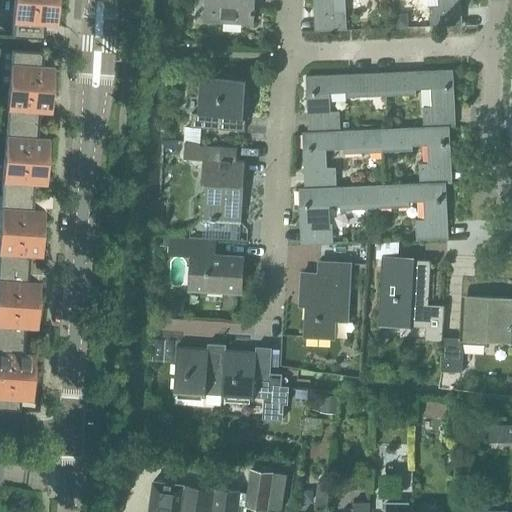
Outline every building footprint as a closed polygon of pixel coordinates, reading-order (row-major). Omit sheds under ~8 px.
[(58,0),(49,0),(14,0),(12,35),(44,37),(44,23),(56,24),(58,0)] [(255,0),(205,0),(204,20),(254,23),(255,0)] [(314,0),(315,8),(321,7),(322,29),(316,30),(316,31),(347,29),(347,9),(346,0),(314,0)] [(438,0),(439,5),(430,5),(431,26),(463,24),(463,23),(456,24),(455,2),(462,1),(461,0),(438,0)] [(404,14),(395,15),(396,27),(408,26),(407,18),(404,14)] [(0,47),(0,84),(52,89),(54,65),(42,65),(43,50),(0,47)] [(454,69),(386,72),(387,95),(417,94),(416,89),(431,88),(432,106),(424,107),(424,126),(450,125),(449,103),(455,103),(454,69)] [(314,110),(315,131),(341,130),(340,111),(331,111),(330,93),(348,92),(348,97),(387,95),(386,72),(307,75),(308,110),(314,110)] [(185,126),(184,141),(186,141),(199,142),(200,142),(201,127),(245,130),(249,79),(201,76),(201,77),(205,77),(203,113),(192,113),(192,127),(185,126)] [(0,85),(9,86),(6,121),(38,123),(39,110),(51,111),(52,89),(0,84),(0,85)] [(6,121),(4,157),(48,160),(49,137),(37,136),(38,123),(6,121)] [(383,128),(384,151),(413,150),(413,145),(428,144),(429,162),(420,163),(421,182),(446,181),(445,159),(452,159),(450,126),(456,126),(456,125),(450,125),(424,126),(383,128)] [(311,165),(312,187),(337,186),(336,167),(328,167),(327,149),(344,148),(345,153),(384,151),(383,128),(341,130),(315,131),(303,132),(305,166),(311,165)] [(185,157),(204,158),(202,183),(215,183),(214,193),(206,192),(205,218),(212,219),(212,221),(217,221),(217,219),(242,220),(246,160),(237,160),(238,148),(198,146),(199,142),(186,141),(185,157)] [(4,157),(2,193),(33,195),(34,182),(46,183),(48,160),(4,157)] [(453,181),(446,181),(421,182),(379,184),(380,207),(409,206),(409,201),(424,200),(425,219),(416,219),(417,240),(449,238),(449,237),(443,237),(442,215),(448,215),(447,182),(453,182),(453,181)] [(308,245),(334,243),(332,205),(341,204),(341,209),(380,207),(379,184),(337,186),(312,187),(300,188),(301,223),(307,222),(308,245)] [(2,193),(0,220),(0,229),(43,232),(44,209),(32,208),(33,195),(2,193)] [(380,228),(367,228),(367,241),(381,241),(380,228)] [(0,229),(0,265),(29,267),(29,254),(41,255),(43,232),(0,229)] [(162,236),(161,244),(172,245),(171,253),(193,255),(191,288),(241,291),(243,257),(214,255),(215,239),(162,236)] [(426,340),(443,340),(443,337),(445,305),(429,304),(431,260),(383,257),(381,296),(390,297),(389,318),(410,319),(409,326),(427,327),(426,340)] [(305,335),(334,337),(335,320),(348,320),(351,263),(320,261),(319,273),(303,272),(302,293),(308,293),(305,335)] [(0,265),(0,301),(38,304),(40,281),(28,280),(29,267),(0,265)] [(443,337),(443,340),(441,370),(463,371),(464,343),(487,345),(487,337),(509,338),(509,342),(511,341),(511,300),(492,299),(491,301),(476,300),(476,299),(466,298),(464,338),(443,337)] [(0,337),(24,339),(25,326),(37,326),(38,304),(0,301),(0,337)] [(170,301),(169,314),(182,315),(183,306),(179,301),(170,301)] [(0,337),(0,373),(34,375),(35,353),(23,352),(24,339),(0,337)] [(175,391),(223,394),(226,348),(227,344),(209,343),(209,347),(178,345),(175,391)] [(226,348),(223,394),(265,396),(264,418),(284,419),(285,403),(289,404),(290,386),(282,385),(283,373),(271,372),(273,347),(257,346),(256,350),(226,348)] [(149,363),(149,371),(154,371),(157,371),(158,364),(155,363),(149,363)] [(34,375),(0,373),(0,406),(19,408),(20,397),(32,398),(34,375)] [(322,394),(320,412),(338,414),(340,396),(322,394)] [(492,426),(492,441),(493,441),(493,440),(511,440),(511,425),(493,425),(493,424),(492,424),(492,426)] [(248,492),(241,491),(239,503),(281,509),(286,473),(252,469),(248,492)] [(238,511),(239,503),(241,491),(214,487),(214,489),(154,481),(150,511),(151,511),(238,511)] [(368,511),(368,501),(353,502),(353,511),(368,511)]
